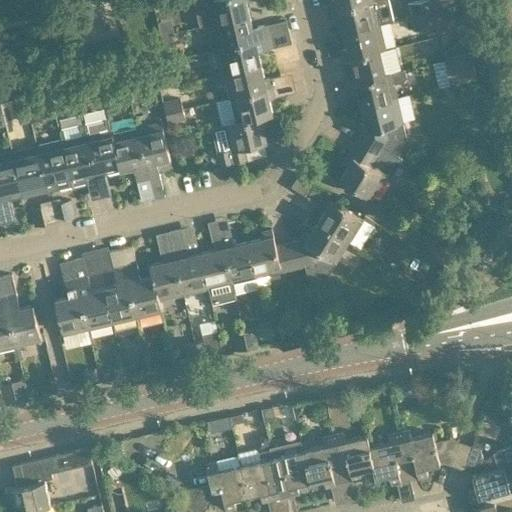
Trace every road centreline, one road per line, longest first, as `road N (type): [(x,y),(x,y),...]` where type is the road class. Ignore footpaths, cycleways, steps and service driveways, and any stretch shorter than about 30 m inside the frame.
road 1 (residential): [(0,248),(276,185),(324,109),(304,0)]
road 2 (tertiary): [(0,437),(406,340)]
